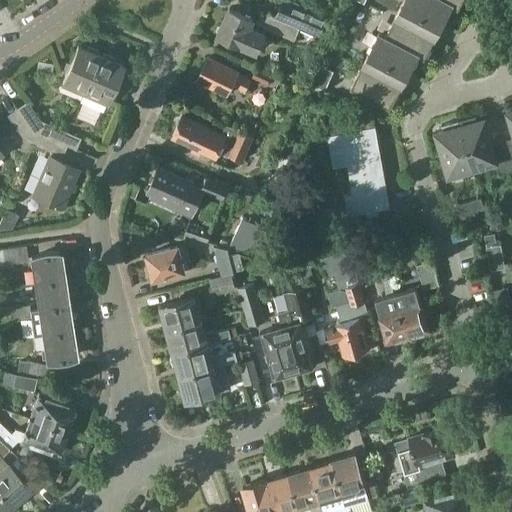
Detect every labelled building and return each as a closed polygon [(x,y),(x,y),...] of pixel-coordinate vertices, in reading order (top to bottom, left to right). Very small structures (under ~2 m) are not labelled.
[(290,0),(282,0),(275,17),(300,29),(318,37),(328,15),(290,0)] [(404,0),(400,10),(386,36),(385,37),(419,55),(425,58),(440,30),(453,5),(443,0),(404,0)] [(443,0),(453,5),(459,9),(463,0),(443,0)] [(230,7),(217,34),(255,51),(263,33),(249,26),(253,18),(230,7)] [(275,17),(275,19),(263,13),(257,24),(295,42),(300,31),(299,31),(300,29),(275,17)] [(380,33),(365,60),(351,87),(391,108),(419,55),(385,37),(386,36),(380,33)] [(85,91),(101,55),(98,53),(99,50),(88,46),(87,49),(78,45),(62,82),(85,91)] [(85,91),(85,92),(81,101),(103,111),(108,101),(123,64),(113,60),(115,57),(105,52),(103,56),(101,55),(85,91)] [(228,94),(232,85),(247,92),(253,80),(238,73),(239,71),(210,57),(198,80),(228,94)] [(327,88),(334,72),(318,64),(310,80),(327,88)] [(268,83),(272,74),(257,67),(253,76),(268,83)] [(29,103),(17,111),(28,130),(35,133),(40,135),(44,136),(49,124),(41,120),(29,103)] [(28,130),(17,111),(9,116),(25,140),(31,142),(35,133),(28,130)] [(376,126),(375,127),(373,113),(329,120),(332,134),(328,135),(334,166),(330,167),(335,198),(346,196),(349,215),(390,207),(376,126)] [(476,116),(459,120),(473,168),(496,162),(500,176),(511,172),(511,168),(504,141),(493,144),(485,119),(478,121),(477,117),(476,116)] [(223,135),(183,117),(173,139),(191,147),(189,151),(201,156),(202,153),(203,153),(203,152),(217,159),(221,152),(230,156),(243,162),(254,138),(228,126),(223,135)] [(473,168),(459,120),(442,125),(443,127),(443,126),(444,131),(437,133),(449,176),(473,168)] [(49,124),(44,136),(55,140),(67,145),(76,149),(81,138),(60,129),(49,124)] [(35,133),(31,142),(51,151),(32,193),(62,207),(79,167),(61,159),(67,145),(55,140),(44,136),(40,135),(35,133)] [(288,180),(283,193),(289,196),(299,170),(301,170),(304,162),(287,156),(285,161),(281,159),(275,175),(288,180)] [(191,182),(159,168),(148,192),(154,194),(152,198),(178,210),(179,209),(193,215),(204,191),(223,199),(229,187),(208,178),(203,189),(190,183),(191,182)] [(457,205),(462,220),(480,215),(479,211),(485,209),(481,198),(457,205)] [(254,222),(242,217),(230,247),(243,252),(254,222)] [(165,231),(166,231),(173,234),(177,236),(178,235),(182,225),(172,220),(170,220),(167,228),(165,231)] [(200,240),(204,227),(190,222),(185,235),(200,240)] [(500,246),(497,246),(495,235),(485,237),(487,248),(491,270),(504,267),(500,246)] [(379,241),(348,250),(352,264),(354,263),(367,259),(366,256),(382,251),(381,250),(379,242),(379,241)] [(229,249),(215,245),(222,275),(232,273),(234,272),(229,249)] [(25,246),(0,248),(0,265),(6,265),(5,263),(26,261),(25,246)] [(172,277),(185,274),(178,247),(149,255),(154,278),(171,274),(172,277)] [(363,302),(348,250),(323,257),(328,274),(337,272),(341,288),(330,291),(334,306),(338,305),(343,322),(336,324),(327,327),(331,341),(340,338),(345,355),(370,348),(361,318),(368,316),(365,302),(363,302)] [(36,282),(63,278),(59,252),(45,253),(32,256),(36,282)] [(268,259),(272,277),(282,274),(278,256),(268,259)] [(425,288),(440,283),(433,261),(418,265),(425,288)] [(310,277),(306,263),(300,264),(304,279),(310,277)] [(213,294),(236,289),(232,273),(222,275),(210,278),(213,294)] [(63,278),(36,282),(39,308),(67,304),(63,278)] [(266,321),(255,283),(238,288),(250,325),(266,321)] [(281,326),(294,370),(297,369),(298,372),(311,368),(311,366),(314,365),(304,326),(314,323),(304,287),(288,291),(293,309),(278,313),(281,326)] [(430,331),(417,287),(403,291),(396,293),(409,337),(430,331)] [(409,337),(396,293),(376,298),(389,343),(409,337)] [(168,330),(200,321),(194,296),(162,305),(168,330)] [(67,304),(39,308),(30,310),(34,335),(43,333),(43,334),(71,330),(67,304)] [(0,320),(0,321),(31,317),(29,305),(0,308),(0,320)] [(200,321),(168,330),(175,354),(206,345),(206,344),(229,338),(232,337),(229,330),(229,329),(218,332),(217,329),(203,333),(200,321)] [(281,326),(261,332),(265,345),(273,376),(277,375),(278,377),(291,374),(291,371),(294,370),(281,326)] [(43,334),(46,352),(40,352),(41,359),(47,359),(47,360),(61,360),(75,357),(71,330),(43,334)] [(210,356),(206,345),(175,354),(181,376),(213,367),(238,361),(235,352),(223,355),(223,352),(210,356)] [(253,359),(239,363),(245,384),(259,380),(253,359)] [(48,363),(31,360),(28,373),(45,377),(48,363)] [(213,367),(181,376),(187,399),(219,391),(213,367)] [(15,373),(13,386),(34,390),(37,377),(15,373)] [(37,393),(29,417),(65,430),(74,406),(37,393)] [(0,422),(0,439),(9,449),(17,440),(20,442),(21,440),(57,453),(65,430),(29,417),(24,431),(15,428),(11,433),(0,422)] [(409,440),(396,443),(399,453),(400,453),(405,473),(410,488),(423,484),(446,477),(441,460),(455,456),(447,427),(409,438),(409,440)] [(9,449),(0,439),(0,492),(10,504),(29,487),(2,456),(9,449)] [(346,507),(351,506),(369,500),(356,453),(333,460),(333,461),(346,507)] [(333,461),(311,468),(324,511),(332,511),(338,510),(338,511),(352,511),(351,506),(346,507),(333,461)] [(324,511),(311,468),(289,474),(299,506),(310,503),(312,511),(324,511)] [(299,506),(289,474),(267,480),(275,511),(285,511),(285,510),(299,506)] [(251,511),(275,511),(267,480),(266,480),(266,479),(244,485),(251,511)] [(400,493),(403,505),(422,500),(419,488),(400,493)] [(468,511),(463,488),(426,497),(429,509),(433,508),(433,511),(468,511)] [(0,511),(10,504),(0,492),(0,511)]
